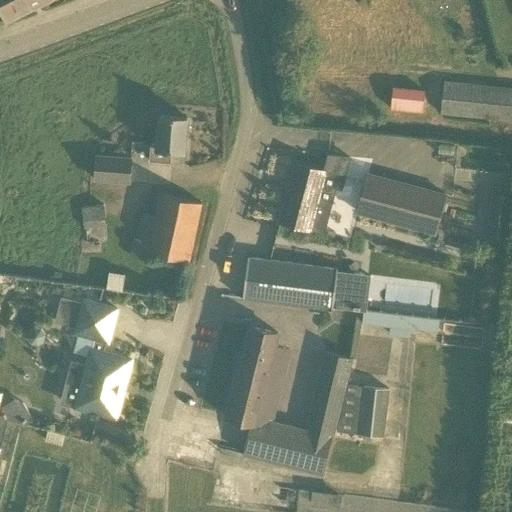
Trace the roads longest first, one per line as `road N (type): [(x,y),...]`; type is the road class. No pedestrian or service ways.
road 1 (unclassified): [(155,499),(235,168),(243,97),(225,0)]
road 2 (tertiary): [(0,51),(142,0)]
